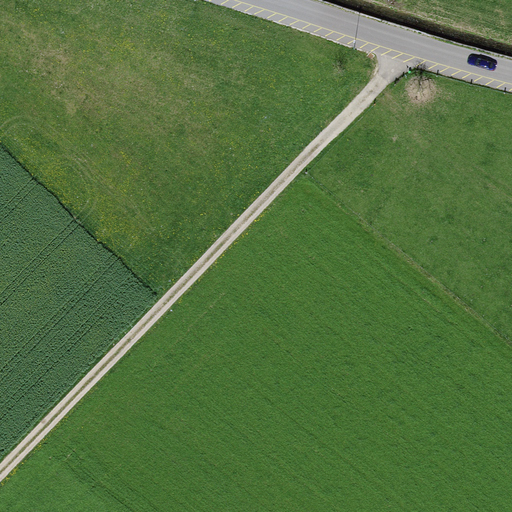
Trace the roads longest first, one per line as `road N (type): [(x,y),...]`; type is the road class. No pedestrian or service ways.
road 1 (track): [(0,475),(327,136),(405,39)]
road 2 (tertiary): [(291,0),(511,67)]
